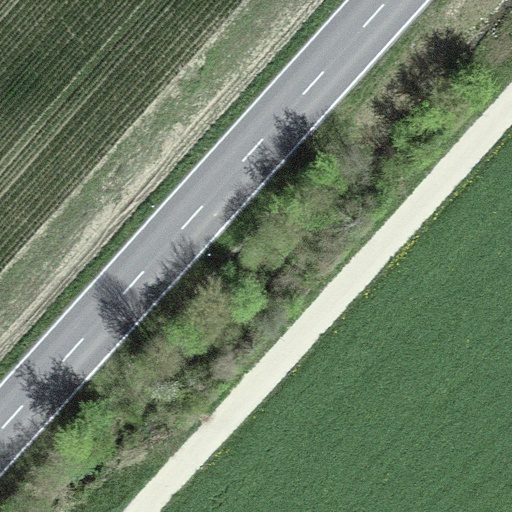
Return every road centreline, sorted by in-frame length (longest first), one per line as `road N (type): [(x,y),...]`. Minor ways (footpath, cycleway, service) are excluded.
road 1 (secondary): [(0,429),(387,0)]
road 2 (track): [(135,511),(511,104)]
